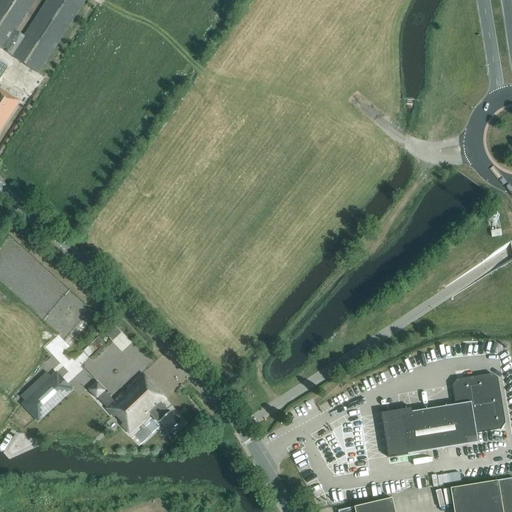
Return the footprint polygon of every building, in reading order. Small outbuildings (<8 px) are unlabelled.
[(85,0),(46,0),(23,36),(15,31),(35,0),(0,0),(0,43),(40,69),(85,0)] [(22,22),(28,27),(43,5),(37,1),(22,22)] [(0,130),(19,102),(0,89),(0,130)] [(104,333),(111,340),(120,332),(111,323),(107,326),(109,329),(104,333)] [(123,351),(134,342),(124,331),(114,341),(123,351)] [(92,356),(106,343),(99,336),(85,349),(92,356)] [(98,382),(88,391),(96,399),(98,398),(106,407),(105,407),(129,434),(152,413),(160,421),(158,423),(174,440),(188,427),(172,410),(170,412),(162,404),(166,400),(142,374),(115,400),(98,382)] [(401,414),(382,417),(388,458),(407,454),(408,454),(448,448),(449,457),(471,454),(470,444),(477,443),(476,433),(500,429),(504,423),(497,378),(491,374),(456,380),(452,386),(455,405),(401,414)] [(37,418),(68,389),(56,375),(24,404),(37,418)] [(511,511),(511,478),(450,489),(453,511),(511,511)] [(394,511),(392,499),(338,511),(394,511)]
